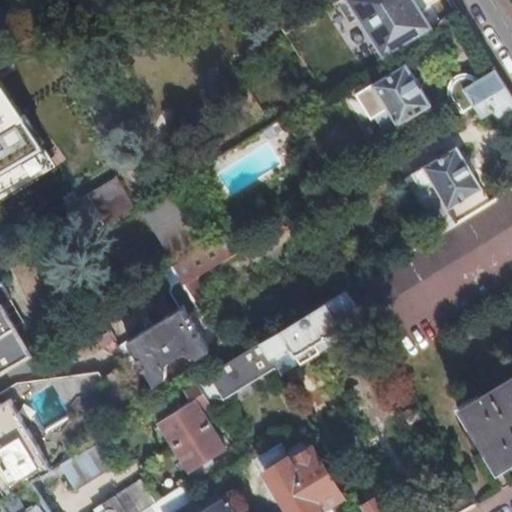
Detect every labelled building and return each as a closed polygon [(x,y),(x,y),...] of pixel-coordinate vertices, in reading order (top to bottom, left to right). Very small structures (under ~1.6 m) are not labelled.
[(345,0),(357,17),(360,16),(360,14),(363,12),(356,0),(345,0)] [(360,14),(360,16),(374,37),(378,43),(383,40),(390,52),(431,26),(414,0),(356,0),(363,12),(360,14)] [(378,43),(374,37),(371,39),(382,57),(390,52),(383,40),(378,43)] [(407,61),(374,81),(361,89),(371,106),(384,98),(389,107),(380,113),(376,115),(386,131),(432,103),(407,61)] [(507,85),(496,68),(465,87),(475,105),(507,85)] [(511,92),(507,85),(475,105),(483,118),(494,111),(499,119),(511,110),(511,92)] [(67,191),(0,88),(0,199),(17,224),(67,191)] [(291,123),(287,115),(273,124),(278,131),(291,123)] [(433,179),(450,206),(482,187),(457,145),(413,172),(415,177),(421,186),(433,179)] [(118,177),(89,194),(109,226),(137,209),(136,208),(118,177)] [(459,221),(450,206),(433,179),(421,186),(415,177),(408,181),(439,233),(459,221)] [(168,188),(144,203),(175,254),(200,239),(168,188)] [(459,221),(439,233),(347,289),(362,314),(511,223),(511,188),(491,201),(459,221)] [(124,351),(146,387),(167,375),(167,366),(166,363),(174,356),(188,348),(191,351),(199,355),(210,348),(190,314),(201,307),(186,283),(197,276),(240,249),(229,231),(165,270),(172,283),(171,290),(181,307),(120,344),(124,351)] [(206,290),(197,276),(186,283),(201,307),(214,299),(208,289),(206,290)] [(0,373),(39,349),(34,342),(39,340),(30,325),(25,327),(21,321),(17,323),(4,303),(13,297),(3,280),(0,281),(0,373)] [(316,342),(342,326),(347,334),(367,322),(362,314),(347,289),(263,341),(278,364),(283,373),(321,351),(316,342)] [(124,351),(120,344),(117,338),(118,336),(114,329),(112,329),(93,341),(120,353),(124,351)] [(278,364),(263,341),(234,359),(199,380),(203,388),(215,380),(226,396),(278,364)] [(511,378),(464,408),(499,466),(511,457),(511,378)] [(204,407),(212,402),(203,388),(199,380),(187,388),(194,399),(185,405),(177,393),(157,406),(152,409),(190,469),(227,445),(204,407)] [(35,481),(54,469),(11,398),(0,405),(0,482),(9,497),(35,481)] [(283,443),(260,457),(292,511),(320,511),(322,511),(321,508),(343,494),(314,446),(313,445),(308,438),(288,451),(283,443)] [(102,440),(62,465),(77,488),(117,464),(102,440)] [(141,511),(154,504),(159,502),(143,478),(105,502),(109,509),(104,511),(141,511)] [(9,497),(4,500),(11,511),(53,511),(35,481),(9,497)] [(199,494),(191,481),(159,502),(154,504),(158,511),(176,511),(175,510),(199,494)] [(363,504),(367,511),(403,511),(389,489),(363,504)] [(239,511),(228,491),(217,498),(220,503),(204,511),(239,511)]
